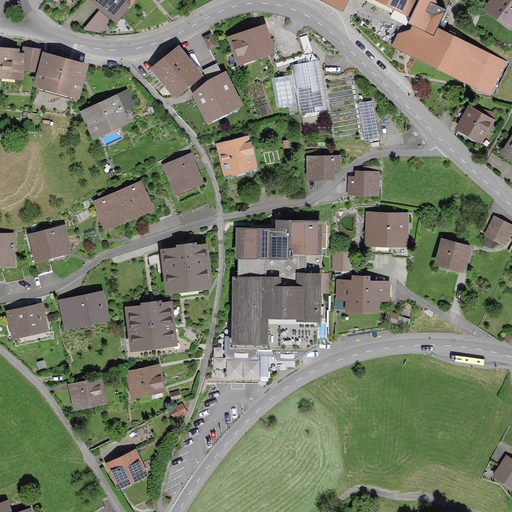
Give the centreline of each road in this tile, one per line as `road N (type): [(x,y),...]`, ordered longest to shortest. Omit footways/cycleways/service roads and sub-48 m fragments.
road 1 (residential): [(455,151),(364,158),(308,202),(219,218),(104,257),(56,285),(0,299)]
road 2 (tertiary): [(455,151),(331,31),(289,6),(244,3),(154,44),(121,49),(38,29)]
road 3 (tertiary): [(178,511),(220,448),(308,374),(387,345),(461,345),(511,357)]
road 4 (track): [(325,511),(348,493),(367,491),(426,495),(468,511)]
